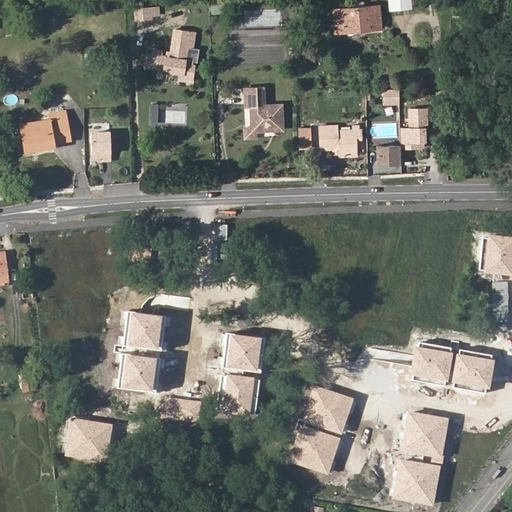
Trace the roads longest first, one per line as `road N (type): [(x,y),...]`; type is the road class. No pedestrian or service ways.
road 1 (tertiary): [(0,215),(274,195),(498,191)]
road 2 (unknown): [(200,288),(233,294),(378,387),(369,472)]
road 3 (unknown): [(196,199),(200,288),(187,394)]
road 4 (unknown): [(433,192),(429,0)]
road 5 (unknown): [(378,387),(480,412),(511,392)]
